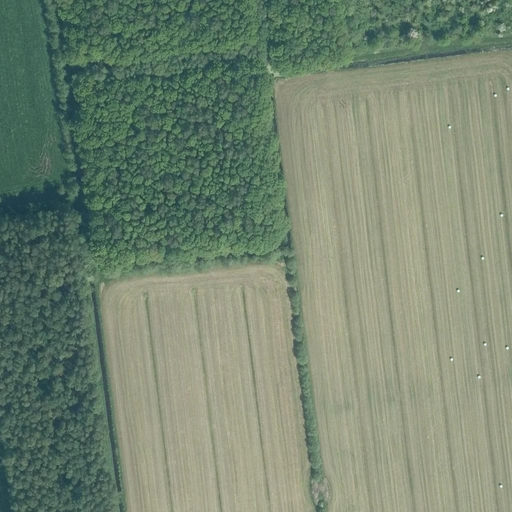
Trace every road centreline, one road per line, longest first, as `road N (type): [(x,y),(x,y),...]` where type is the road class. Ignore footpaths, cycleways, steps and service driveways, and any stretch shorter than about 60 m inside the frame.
road 1 (track): [(61,0),(95,251),(104,260),(276,235),(261,62)]
road 2 (track): [(76,84),(251,54),(296,64),(511,37)]
road 3 (track): [(113,511),(92,334)]
road 4 (track): [(92,334),(74,207)]
